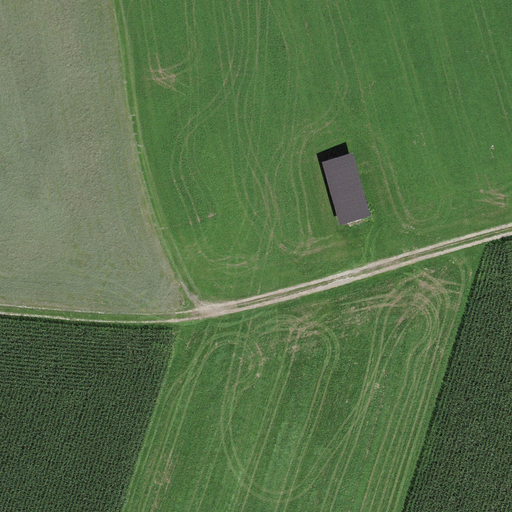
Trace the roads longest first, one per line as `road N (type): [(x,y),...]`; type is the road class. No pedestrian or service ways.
road 1 (track): [(511,232),(208,312),(126,317),(0,309)]
road 2 (track): [(118,0),(165,243),(208,312)]
